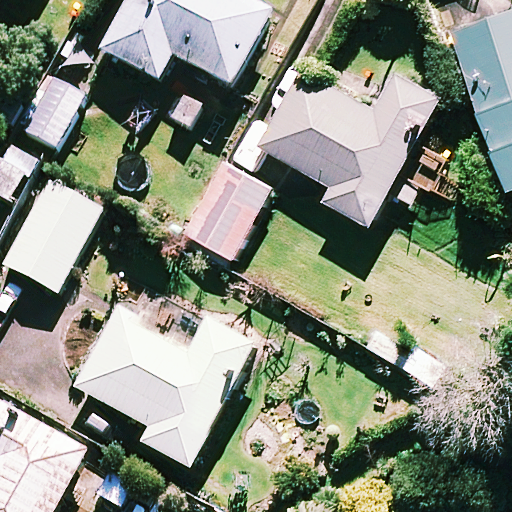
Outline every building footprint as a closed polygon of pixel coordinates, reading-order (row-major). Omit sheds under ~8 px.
[(272,19),(236,0),(131,0),(102,56),(160,87),(173,62),(232,94),(272,19)] [(511,16),(458,34),(511,195),(511,16)] [(57,153),(89,90),(56,72),(24,135),(57,153)] [(377,229),(393,200),(411,209),(425,183),(407,173),(446,101),(395,73),(374,111),(303,73),(262,148),(339,190),(331,204),(377,229)] [(38,168),(12,150),(0,168),(0,201),(10,208),(38,168)] [(275,191),(228,166),(190,236),(237,261),(275,191)] [(103,216),(49,187),(5,268),(59,298),(103,216)] [(192,354),(120,314),(77,393),(153,435),(145,449),(191,475),(262,346),(212,318),(192,354)] [(58,511),(73,486),(118,511),(121,511),(137,485),(0,407),(0,511),(58,511)]
